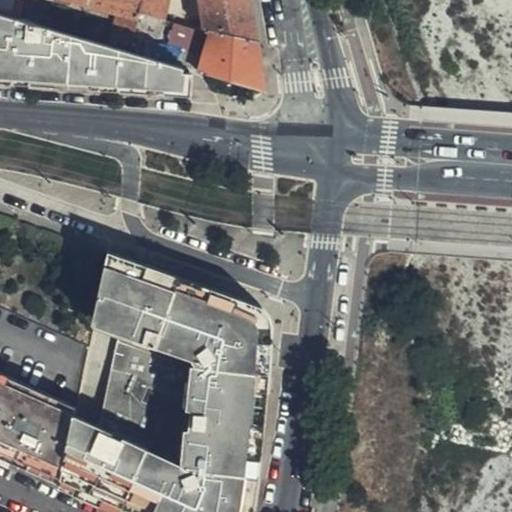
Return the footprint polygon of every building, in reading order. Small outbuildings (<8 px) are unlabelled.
[(45,3),(31,0),(25,0),(20,21),(25,23),(40,26),(45,3)] [(143,14),(146,0),(91,0),(90,4),(121,12),(115,41),(134,47),(143,14)] [(170,0),(146,0),(143,14),(167,20),(170,0)] [(259,41),(252,0),(204,0),(207,10),(209,28),(228,33),(254,40),(259,41)] [(0,78),(79,85),(176,91),(181,66),(40,26),(25,23),(20,21),(0,15),(0,78)] [(228,33),(209,28),(203,54),(199,71),(260,88),(267,90),(264,71),(259,41),(254,40),(228,33)] [(273,313),(110,255),(108,261),(96,321),(101,322),(191,354),(197,365),(186,475),(74,428),(61,485),(123,511),(251,511),(257,479),(264,422),(269,346),(273,313)] [(0,457),(61,485),(74,428),(77,417),(0,382),(0,457)]
